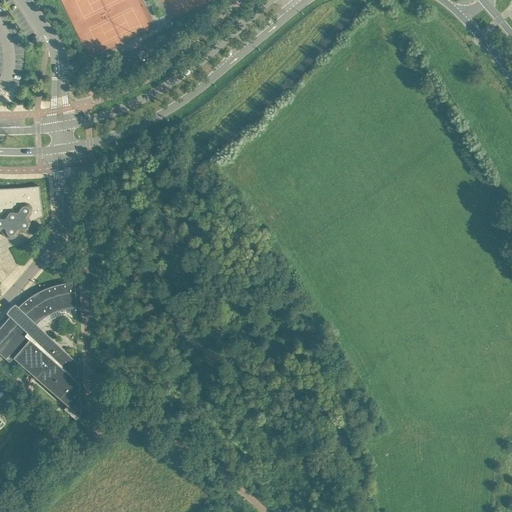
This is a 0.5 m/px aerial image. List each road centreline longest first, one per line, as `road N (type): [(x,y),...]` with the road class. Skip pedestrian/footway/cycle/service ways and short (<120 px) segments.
road 1 (secondary): [(60,150),(167,111),(293,6)]
road 2 (secondary): [(270,0),(152,95),(59,125)]
road 3 (unclassified): [(0,305),(56,238),(60,150)]
road 4 (unclassified): [(59,125),(58,57),(22,0)]
